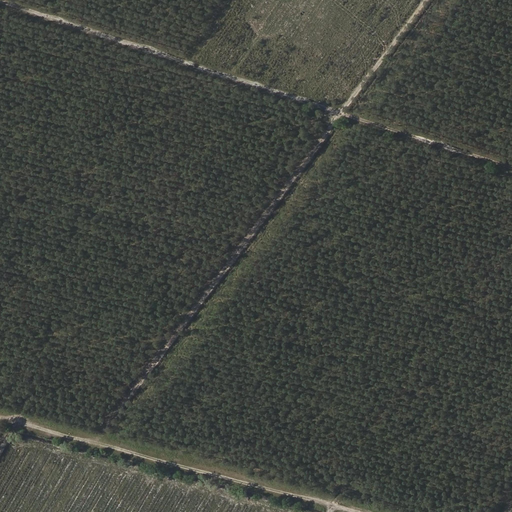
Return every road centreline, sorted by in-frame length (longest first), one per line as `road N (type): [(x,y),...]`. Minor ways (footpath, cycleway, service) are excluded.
road 1 (track): [(0,0),(511,167)]
road 2 (track): [(0,417),(358,511)]
